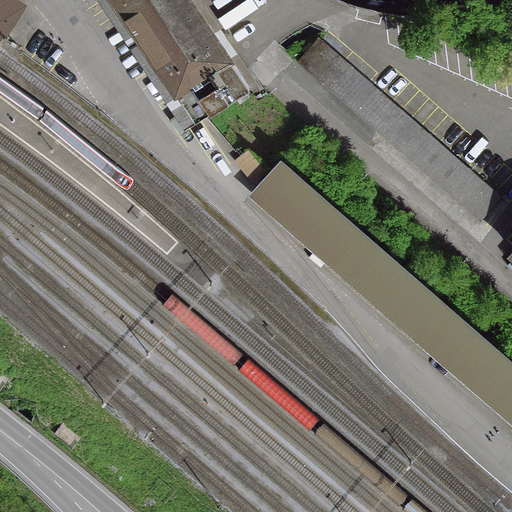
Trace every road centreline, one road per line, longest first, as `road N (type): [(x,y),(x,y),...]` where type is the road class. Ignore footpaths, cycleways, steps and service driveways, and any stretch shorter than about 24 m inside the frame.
road 1 (residential): [(54,0),(143,127),(511,472)]
road 2 (primary): [(0,432),(91,511)]
